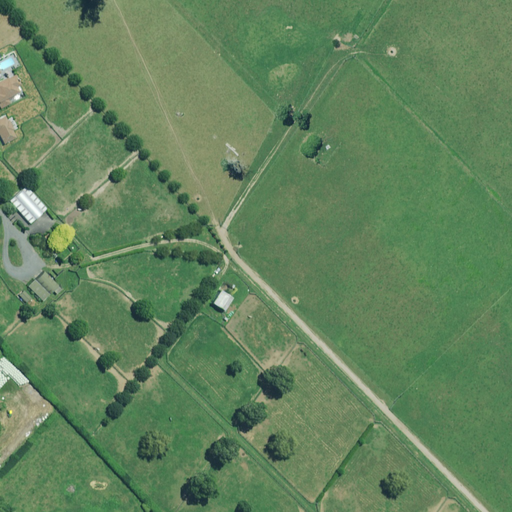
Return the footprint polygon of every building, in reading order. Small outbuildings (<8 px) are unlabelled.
[(0,80),(0,74),(1,74),(0,72),(0,109),(11,104),(8,98),(18,93),(14,86),(15,85),(10,75),(0,80)] [(13,130),(6,116),(0,119),(0,136),(4,144),(16,138),(12,130),(13,130)] [(46,209),(25,187),(9,201),(30,224),(46,209)] [(61,290),(45,272),(37,279),(50,293),(53,291),(56,294),(61,290)] [(49,296),(34,281),(28,287),(43,302),(49,296)] [(31,299),(24,291),(19,296),(26,303),(31,299)] [(211,304),(223,311),(227,314),(226,316),(231,319),(234,314),(241,303),(235,299),(237,297),(234,296),(233,298),(232,299),(220,291),(211,304)]
